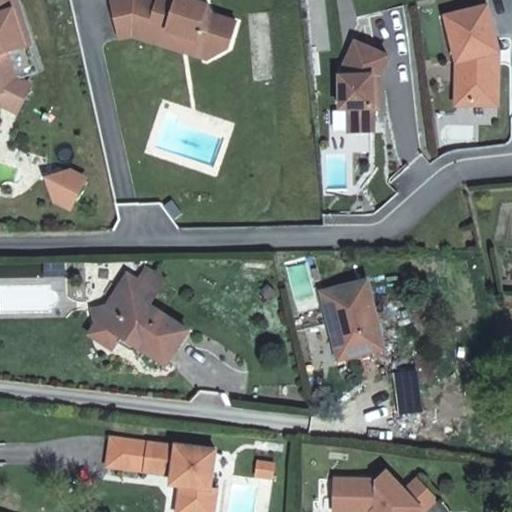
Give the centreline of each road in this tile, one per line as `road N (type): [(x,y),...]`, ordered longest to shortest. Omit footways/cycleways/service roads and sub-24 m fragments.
road 1 (residential): [(0,244),(393,230),(465,170),(511,165)]
road 2 (residential): [(0,390),(320,426)]
